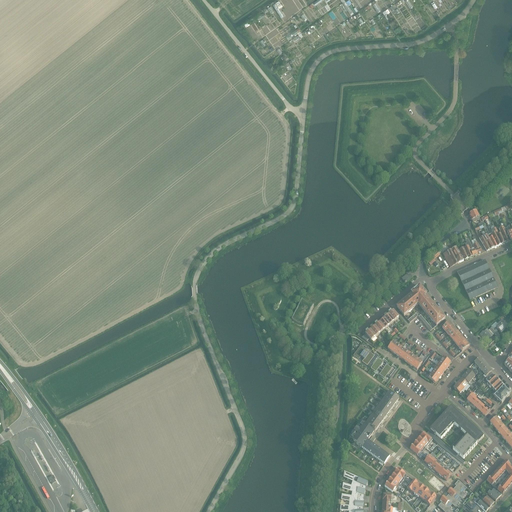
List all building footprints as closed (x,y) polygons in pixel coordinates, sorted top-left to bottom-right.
[(280,0),(273,4),(281,17),(284,15),(280,7),(283,6),(280,0)] [(374,0),(366,7),(368,9),(373,5),(379,12),(381,9),(374,0)] [(288,39),(301,30),(299,27),(286,36),(288,39)] [(455,197),(453,199),(455,201),(458,205),(459,207),(462,211),(464,214),(466,212),(468,210),(466,207),(463,203),(461,201),(457,195),(455,197)] [(469,214),(473,223),(479,220),(479,218),(480,218),(476,211),(469,214)] [(501,233),(505,243),(509,241),(503,227),(499,229),(501,233)] [(491,234),(498,246),(502,245),(501,244),(494,229),(491,230),(493,234),(491,234)] [(494,229),(501,244),(505,243),(501,233),(499,234),(497,231),(497,230),(495,231),(494,229)] [(483,237),(491,249),(494,247),(487,235),(486,235),(484,232),(481,233),(483,237)] [(487,235),(494,247),(495,248),(498,246),(491,234),(487,235)] [(491,249),(483,237),(479,239),(487,251),(491,249)] [(473,247),(477,255),(482,253),(475,240),(473,241),(475,245),(473,246),(473,247)] [(464,249),(469,259),(473,257),(469,249),(467,244),(467,243),(465,244),(466,247),(464,249)] [(469,249),(473,257),(477,255),(473,247),(473,248),(471,249),(470,247),(471,247),(469,243),(467,244),(469,249)] [(452,250),(458,264),(463,261),(456,248),(452,250)] [(459,251),(465,260),(465,261),(469,259),(464,249),(459,251)] [(448,252),(454,266),(458,264),(452,250),(448,252)] [(431,255),(432,256),(427,261),(430,265),(436,261),(435,259),(440,255),(436,251),(431,255)] [(443,255),(450,268),(454,266),(448,252),(443,255)] [(470,301),(474,299),(497,288),(485,261),(457,273),(470,301)] [(406,276),(402,279),(405,283),(410,280),(409,280),(412,278),(409,274),(407,276),(406,276)] [(412,294),(396,307),(404,316),(418,304),(436,326),(445,319),(425,295),(426,294),(419,286),(411,293),(412,294)] [(302,299),(291,319),(303,325),(314,305),(302,299)] [(388,314),(394,321),(399,317),(393,310),(388,314)] [(383,318),(389,325),(394,321),(388,314),(383,318)] [(379,322),(385,329),(389,325),(383,318),(379,322)] [(489,330),(488,331),(492,336),(494,335),(497,339),(499,336),(496,333),(496,332),(498,330),(501,333),(505,329),(504,329),(507,327),(502,322),(501,323),(500,321),(497,324),(495,322),(491,327),(492,328),(489,330)] [(374,326),(380,333),(385,329),(379,322),(374,326)] [(449,322),(442,328),(445,332),(453,326),(449,322)] [(369,330),(376,337),(380,333),(374,326),(369,330)] [(453,326),(445,332),(449,336),(456,330),(453,326)] [(366,341),(369,339),(371,341),(376,337),(369,330),(365,334),(361,338),(366,341)] [(456,330),(449,336),(452,340),(459,334),(456,330)] [(496,340),(492,336),(488,331),(487,330),(483,333),(483,332),(480,335),(489,346),(496,340)] [(459,334),(452,340),(455,344),(462,338),(459,334)] [(462,338),(455,344),(459,348),(466,341),(462,338)] [(387,349),(392,352),(397,344),(393,341),(387,349)] [(466,341),(459,348),(462,352),(469,346),(466,341)] [(397,344),(392,352),(396,355),(401,347),(397,344)] [(361,346),(353,356),(358,360),(360,357),(364,360),(362,362),(362,363),(371,351),(367,347),(365,349),(361,346)] [(401,347),(396,355),(400,358),(406,350),(401,347)] [(406,350),(400,358),(404,361),(410,353),(406,350)] [(371,351),(362,363),(367,366),(369,364),(373,366),(371,369),(380,357),(375,354),(374,356),(370,353),(371,351)] [(410,353),(404,361),(408,364),(414,356),(410,353)] [(414,356),(408,364),(412,367),(418,359),(414,356)] [(380,357),(371,369),(376,373),(378,370),(381,372),(379,375),(388,363),(384,360),(382,362),(378,359),(380,357)] [(440,361),(448,367),(451,363),(443,357),(440,361)] [(474,363),(478,367),(483,363),(479,358),(474,363)] [(418,359),(412,367),(417,370),(422,362),(418,359)] [(437,365),(444,371),(448,367),(440,361),(437,365)] [(388,363),(379,375),(384,379),(386,376),(390,379),(397,370),(392,366),(391,368),(387,365),(388,363)] [(478,367),(482,372),(487,367),(483,363),(478,367)] [(434,370),(441,375),(444,371),(437,365),(434,370)] [(488,375),(491,372),(487,367),(482,372),(486,377),(486,376),(488,375)] [(431,374),(438,379),(441,375),(434,370),(431,374)] [(465,373),(472,379),(475,376),(468,370),(465,373)] [(462,377),(468,383),(472,379),(465,373),(462,377)] [(435,383),(438,379),(431,374),(428,378),(435,383)] [(488,378),(486,380),(488,382),(487,384),(489,386),(490,385),(497,379),(494,375),(491,378),(488,375),(486,376),(488,378)] [(457,384),(464,389),(468,385),(461,379),(457,384)] [(497,379),(490,385),(492,387),(491,388),(492,390),(500,383),(497,379)] [(500,383),(492,390),(493,391),(495,391),(496,393),(502,388),(503,386),(500,383)] [(457,384),(453,388),(460,394),(462,391),(463,392),(465,390),(464,389),(457,384)] [(502,388),(494,396),(501,403),(510,394),(503,386),(502,388)] [(358,426),(349,439),(350,439),(354,442),(362,448),(368,441),(368,440),(371,437),(374,432),(375,432),(377,429),(380,425),(384,420),(388,415),(391,410),(395,405),(399,400),(397,399),(388,392),(384,397),(380,402),(377,407),(373,412),(370,417),(366,422),(363,420),(361,422),(361,423),(360,424),(358,426)] [(467,400),(471,404),(476,398),(472,394),(467,400)] [(476,398),(471,404),(475,408),(481,402),(476,398)] [(481,402),(475,408),(480,412),(485,406),(481,402)] [(485,406),(480,412),(484,416),(490,410),(485,406)] [(453,450),(463,460),(477,444),(476,443),(477,442),(478,442),(478,443),(484,437),(468,423),(467,424),(464,421),(465,420),(451,407),(431,430),(441,439),(455,424),(466,435),(453,450)] [(496,417),(490,423),(494,427),(500,422),(496,417)] [(500,422),(494,427),(498,432),(504,427),(500,422)] [(504,427),(498,432),(501,436),(508,431),(504,427)] [(508,431),(501,436),(505,441),(511,436),(508,431)] [(424,433),(420,437),(429,444),(432,440),(424,433)] [(420,437),(417,441),(426,449),(425,448),(429,444),(420,437)] [(362,448),(362,449),(367,452),(372,444),(368,441),(362,448)] [(417,441),(413,445),(422,453),(426,449),(417,441)] [(372,444),(367,452),(371,455),(376,448),(372,444)] [(410,450),(418,457),(421,453),(422,453),(413,445),(410,450)] [(376,448),(371,455),(375,458),(381,451),(376,448)] [(381,451),(375,458),(380,462),(385,454),(381,451)] [(385,454),(380,462),(384,465),(390,457),(385,454)] [(428,458),(424,462),(428,466),(435,457),(433,459),(430,456),(428,458)] [(435,457),(428,466),(432,469),(439,461),(435,457)] [(499,489),(498,489),(497,490),(502,495),(504,493),(505,492),(506,490),(511,482),(511,467),(510,466),(506,460),(506,461),(489,479),(488,480),(487,481),(492,486),(493,484),(494,483),(506,471),(509,475),(499,488),(499,489)] [(439,461),(432,469),(435,472),(442,464),(439,461)] [(442,464),(435,472),(439,475),(446,467),(442,464)] [(446,467),(439,475),(442,478),(449,470),(446,467)] [(398,469),(394,474),(404,481),(407,476),(398,469)] [(449,470),(442,478),(446,481),(453,473),(449,470)] [(361,485),(366,487),(368,482),(366,481),(344,472),(343,478),(349,480),(350,479),(353,481),(351,486),(343,483),(360,489),(361,485)] [(394,474),(391,478),(400,485),(404,481),(394,474)] [(391,478),(388,482),(397,489),(400,485),(391,478)] [(413,481),(407,489),(414,494),(420,486),(413,481)] [(451,489),(462,499),(466,495),(463,492),(467,489),(458,481),(454,485),(456,487),(453,490),(451,489)] [(385,487),(392,493),(396,488),(397,489),(388,482),(385,487)] [(343,483),(342,489),(352,492),(351,496),(342,494),(342,495),(358,498),(359,494),(364,495),(365,490),(360,489),(343,483)] [(420,486),(414,494),(418,498),(425,489),(420,486)] [(425,489),(418,498),(423,501),(429,492),(425,489)] [(444,497),(455,507),(459,503),(462,499),(451,489),(447,493),(449,495),(445,498),(444,497)] [(502,494),(498,491),(497,493),(494,491),(491,493),(490,492),(487,494),(496,501),(502,494)] [(429,492),(423,501),(430,506),(436,498),(436,497),(429,492)] [(342,495),(341,500),(349,502),(349,506),(340,505),(340,506),(358,507),(363,507),(363,502),(357,502),(358,498),(342,495)] [(442,502),(438,506),(443,511),(449,511),(451,510),(449,508),(452,505),(454,507),(455,507),(444,497),(440,501),(442,502)] [(482,502),(489,509),(494,503),(487,497),(482,502)] [(485,511),(489,509),(482,502),(478,498),(474,502),(485,511)]
